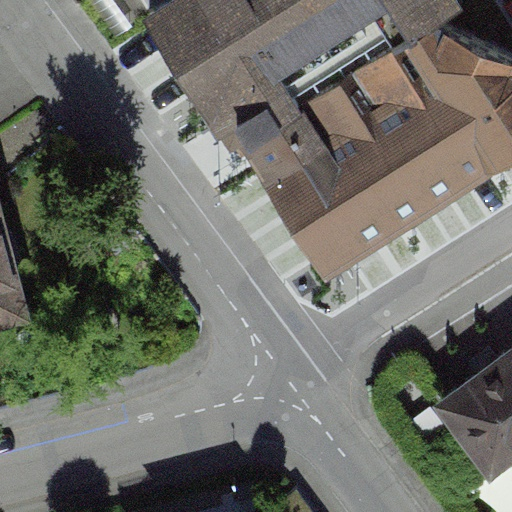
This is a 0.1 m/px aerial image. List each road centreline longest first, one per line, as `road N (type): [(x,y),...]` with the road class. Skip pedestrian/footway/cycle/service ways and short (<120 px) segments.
road 1 (residential): [(9,0),(287,374)]
road 2 (residential): [(0,463),(230,405),(287,374)]
road 3 (residential): [(287,374),(511,229)]
road 4 (residential): [(287,374),(390,511)]
